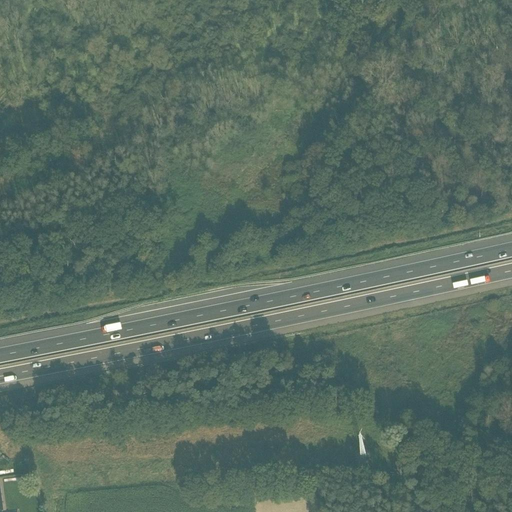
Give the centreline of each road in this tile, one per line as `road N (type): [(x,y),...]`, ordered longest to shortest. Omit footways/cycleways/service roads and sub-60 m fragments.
road 1 (motorway): [(0,376),(511,268)]
road 2 (motorway): [(511,248),(0,356)]
road 3 (track): [(511,221),(0,324)]
